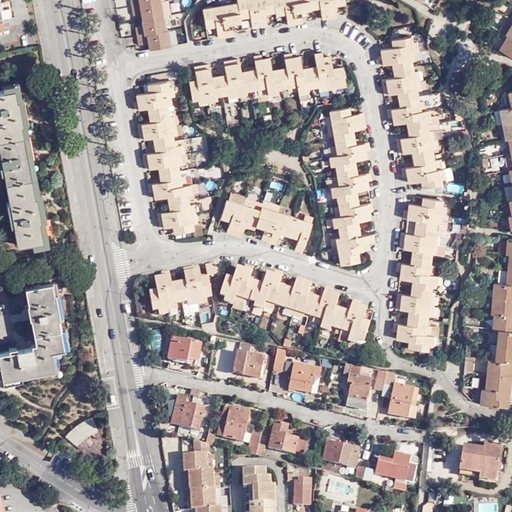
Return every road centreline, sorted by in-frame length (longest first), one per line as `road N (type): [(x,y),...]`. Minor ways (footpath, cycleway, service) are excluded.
road 1 (residential): [(384,290),(387,191),(353,26),(118,69)]
road 2 (residential): [(123,369),(164,373),(418,443)]
road 3 (tertiary): [(107,266),(56,0)]
road 4 (residential): [(154,254),(189,245),(256,251),(384,290)]
road 5 (residential): [(154,254),(118,69)]
road 6 (residential): [(150,500),(92,499),(0,439)]
road 7 (tertiary): [(150,500),(123,369)]
